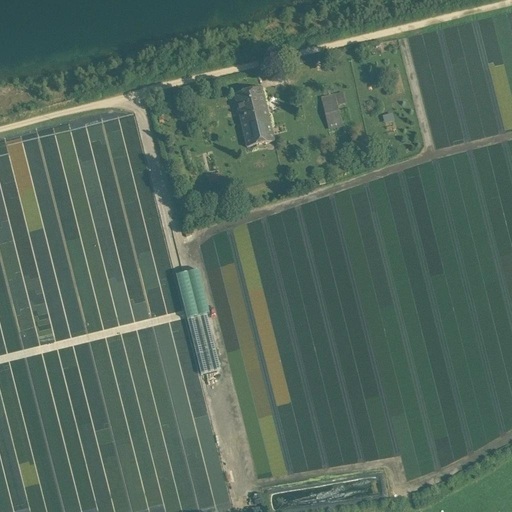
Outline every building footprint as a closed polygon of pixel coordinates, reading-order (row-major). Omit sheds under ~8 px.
[(261,89),(234,95),(247,148),(274,142),(261,89)] [(339,96),(324,98),(330,132),(345,130),(339,96)] [(221,173),(208,175),(209,184),(222,182),(221,173)] [(358,186),(349,190),(351,194),(360,190),(358,186)] [(206,316),(187,320),(195,352),(214,347),(206,316)] [(299,472),(322,468),(319,450),(288,455),(289,460),(297,458),(299,472)]
